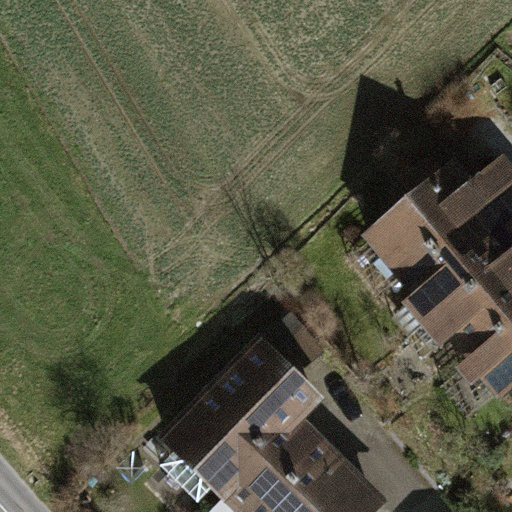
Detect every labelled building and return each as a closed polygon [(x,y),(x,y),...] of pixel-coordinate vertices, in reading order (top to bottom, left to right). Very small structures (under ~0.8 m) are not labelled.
[(499,196),(511,185),(511,171),(503,160),(483,176),(499,196)] [(448,172),(370,237),(403,276),(481,212),(448,172)] [(511,211),(511,185),(499,196),(511,211)] [(511,249),(481,212),(403,276),(435,314),(511,250),(511,249)] [(511,250),(435,314),(467,353),(511,315),(511,250)] [(511,315),(467,353),(501,394),(511,384),(511,315)] [(325,354),(296,316),(281,328),(310,367),(325,354)] [(221,492),(224,488),(264,448),(276,459),(303,431),(292,420),(314,398),(262,346),(169,441),(178,450),(162,466),(198,501),(213,485),(221,492)] [(264,448),(224,488),(232,496),(216,511),(361,511),(373,500),(303,431),(276,459),(264,448)]
